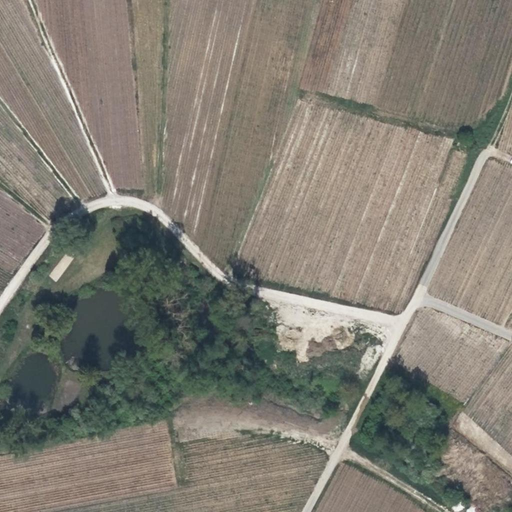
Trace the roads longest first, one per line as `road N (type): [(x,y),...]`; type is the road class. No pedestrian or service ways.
road 1 (track): [(0,306),(59,226),(122,200),(157,213),(242,288),(401,324)]
road 2 (track): [(486,153),(307,511)]
road 3 (track): [(31,0),(113,201)]
road 4 (track): [(84,211),(0,101)]
